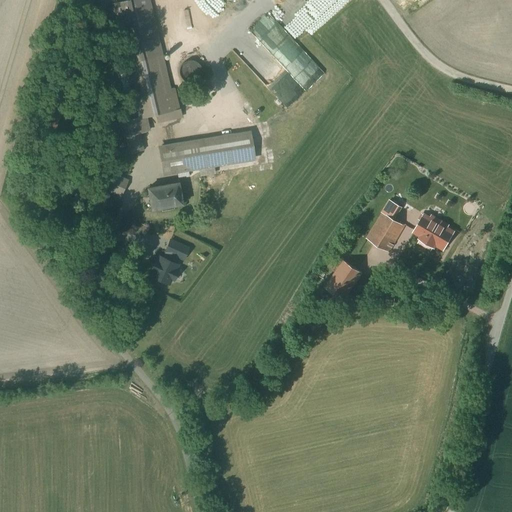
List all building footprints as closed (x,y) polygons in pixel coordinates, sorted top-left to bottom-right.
[(149,0),(129,0),(129,1),(113,5),(126,63),(162,54),(149,0)] [(162,54),(126,63),(135,100),(139,118),(140,118),(146,116),(179,109),(175,91),(171,92),(162,54)] [(190,60),(189,60),(187,61),(185,62),(184,63),(182,64),(181,66),(180,67),(180,69),(179,71),(180,73),(180,75),(181,77),(182,78),(183,80),(184,81),(186,82),(188,83),(190,83),(191,83),(193,83),(195,82),(197,81),(198,80),(200,79),(201,77),(202,76),(202,74),(202,72),(202,70),(202,68),(201,67),(200,65),(199,63),(198,62),(196,61),(194,61),(192,60),(190,60)] [(139,118),(111,124),(116,146),(118,155),(143,149),(139,132),(149,130),(146,116),(140,118),(139,118)] [(249,133),(170,146),(174,171),(199,167),(200,174),(206,174),(215,172),(214,164),(253,158),(249,133)] [(170,146),(160,148),(164,173),(174,171),(170,146)] [(128,180),(117,175),(109,191),(120,197),(128,180)] [(178,182),(165,184),(165,185),(148,188),(152,210),(161,208),(162,210),(174,208),(174,205),(183,204),(178,182)] [(391,200),(367,239),(389,252),(405,225),(401,222),(400,223),(392,218),(399,206),(391,200)] [(430,219),(424,215),(414,232),(421,236),(420,239),(434,247),(435,245),(443,249),(453,232),(446,228),(447,226),(432,217),(430,219)] [(169,240),(165,251),(167,252),(176,256),(183,259),(188,249),(169,240)] [(176,256),(167,252),(164,259),(173,263),(176,256)] [(164,259),(159,257),(157,262),(155,261),(151,270),(153,270),(150,276),(168,284),(171,278),(174,270),(177,265),(173,263),(164,259)] [(362,273),(344,260),(325,288),(344,300),(362,273)]
